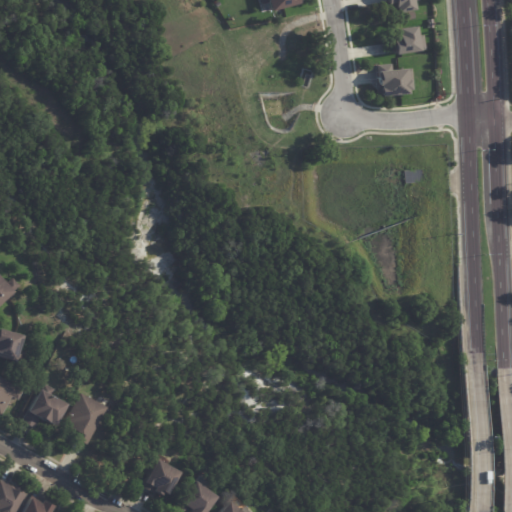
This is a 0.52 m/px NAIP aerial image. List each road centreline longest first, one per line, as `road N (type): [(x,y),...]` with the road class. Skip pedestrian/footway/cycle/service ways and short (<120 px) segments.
road 1 (residential): [(463,112),(346,120),(330,0)]
road 2 (secondary): [(463,127),(469,351)]
road 3 (secondary): [(500,366),(495,196)]
road 4 (secondary): [(469,351),(473,511)]
road 5 (secondary): [(505,511),(500,366)]
road 6 (residential): [(0,448),(117,511)]
road 7 (secondary): [(493,125),(489,0)]
